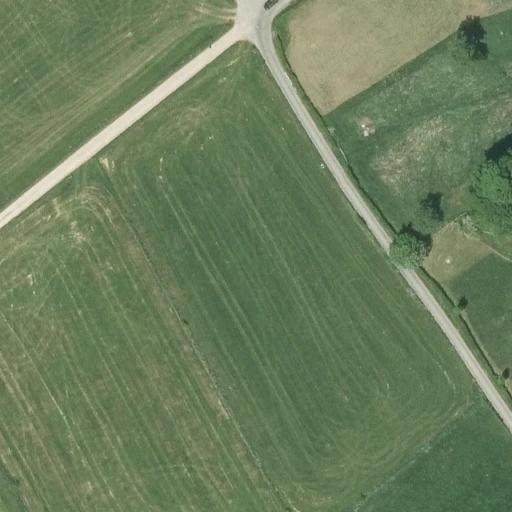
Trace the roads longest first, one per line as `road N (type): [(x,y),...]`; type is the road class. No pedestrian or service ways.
road 1 (track): [(511,417),(289,105),(249,18)]
road 2 (track): [(0,221),(249,18)]
